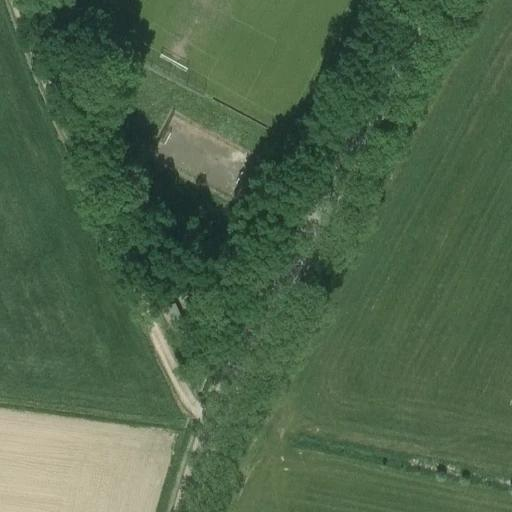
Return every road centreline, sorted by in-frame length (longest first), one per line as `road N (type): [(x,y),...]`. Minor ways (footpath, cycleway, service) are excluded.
road 1 (tertiary): [(179,511),(203,422),(432,0)]
road 2 (track): [(15,0),(140,306),(203,422)]
